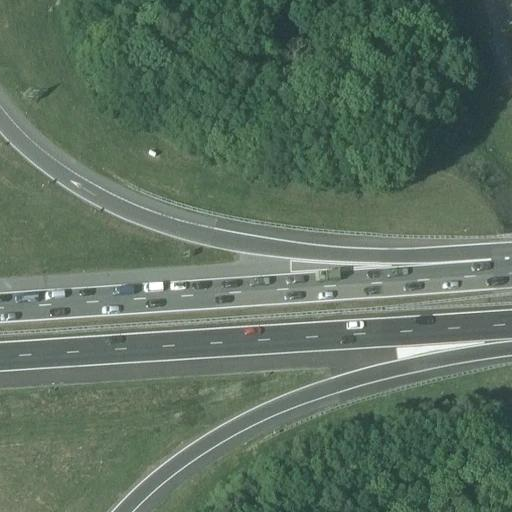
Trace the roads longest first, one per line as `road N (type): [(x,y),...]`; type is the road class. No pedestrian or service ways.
road 1 (motorway): [(493,275),(293,252),(177,229),(69,181),(0,120)]
road 2 (motorway): [(0,361),(511,325)]
road 3 (motorway): [(493,275),(0,308)]
road 4 (motorway): [(120,511),(179,460),(275,405),(511,326)]
